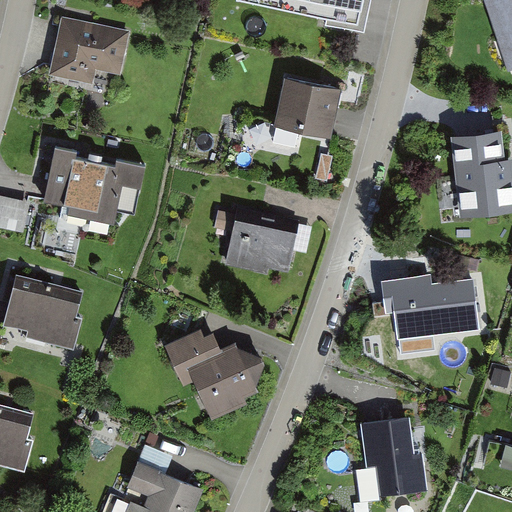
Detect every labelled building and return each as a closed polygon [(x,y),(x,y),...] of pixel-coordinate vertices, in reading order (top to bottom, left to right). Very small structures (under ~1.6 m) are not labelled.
[(362,0),(250,0),(357,24),(362,0)] [(511,0),(486,0),(511,71),(511,70),(511,0)] [(131,32),(65,18),(59,42),(52,76),(94,85),(98,68),(122,73),(131,32)] [(241,78),(230,69),(219,83),(230,92),(241,78)] [(344,88),(287,76),(276,126),(332,138),(344,88)] [(505,132),(457,137),(465,213),(511,208),(511,168),(509,168),(505,132)] [(149,165),(60,145),(49,190),(47,199),(74,206),(72,215),(117,225),(120,212),(137,216),(149,165)] [(32,203),(0,194),(0,229),(24,235),(32,203)] [(237,216),(219,212),(215,227),(233,231),(237,216)] [(287,270),(296,230),(237,216),(233,231),(225,264),(267,274),(269,265),(287,270)] [(309,247),(314,224),(301,221),(296,244),(309,247)] [(473,266),(392,278),(401,338),(482,326),(473,266)] [(87,292),(22,273),(7,323),(32,331),(29,339),(76,353),(86,318),(80,316),(87,292)] [(205,325),(164,344),(185,388),(199,382),(215,416),(262,394),(259,388),(269,360),(243,350),(240,343),(227,349),(218,330),(210,334),(205,325)] [(42,415),(0,402),(0,463),(25,470),(42,415)] [(413,415),(364,421),(373,495),(429,488),(424,451),(418,452),(413,415)] [(197,511),(208,487),(143,460),(131,488),(152,497),(145,511),(197,511)] [(124,511),(130,499),(113,492),(104,511),(124,511)]
